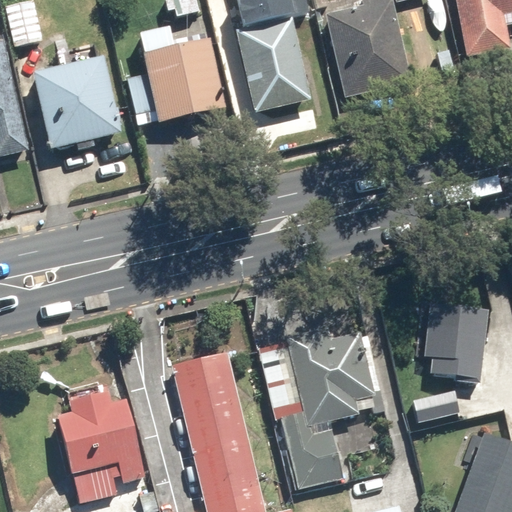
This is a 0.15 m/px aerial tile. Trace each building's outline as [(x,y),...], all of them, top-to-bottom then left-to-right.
[(173,12),(175,20),(200,14),(196,0),(168,0),(164,1),(167,13),(173,12)] [(237,0),(243,25),(308,11),(305,0),(237,0)] [(392,0),(383,0),(324,14),(344,101),(412,86),(394,4),(392,0)] [(511,0),(455,0),(465,57),(509,50),(503,16),(511,14),(511,0)] [(34,2),(4,9),(13,49),(43,42),(34,2)] [(293,21),(235,34),(254,115),(312,102),(293,21)] [(144,54),(143,55),(147,74),(127,79),(135,117),(156,112),(159,125),(226,110),(210,40),(175,47),(171,28),(140,35),(144,54)] [(0,160),(31,153),(6,42),(0,43),(0,160)] [(105,58),(33,74),(50,153),(123,136),(105,58)] [(431,359),(430,376),(481,380),(486,313),(426,308),(423,358),(431,359)] [(355,406),(376,401),(360,334),(258,357),(273,423),(282,422),(298,492),(343,482),(330,424),(358,417),(355,406)] [(170,366),(203,511),(264,511),(229,353),(170,366)] [(456,392),(412,402),(418,425),(461,416),(456,392)] [(115,486),(148,478),(130,400),(112,405),(109,394),(69,403),(71,415),(57,418),(77,506),(117,497),(115,486)] [(471,465),(454,511),(511,511),(511,445),(485,435),(483,440),(472,436),(462,462),(471,465)]
